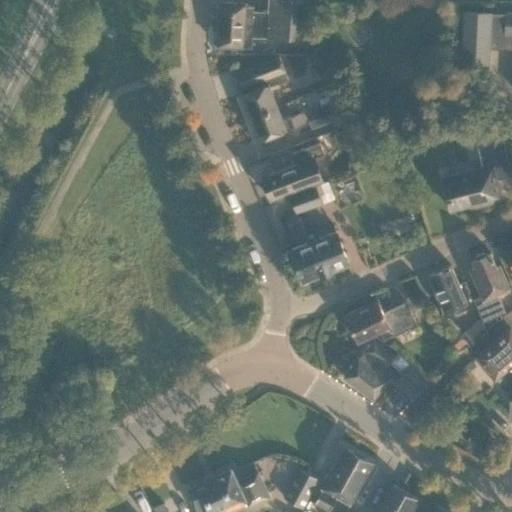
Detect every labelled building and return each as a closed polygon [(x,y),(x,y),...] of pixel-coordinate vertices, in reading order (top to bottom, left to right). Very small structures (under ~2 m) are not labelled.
[(313,0),(269,0),(268,10),(253,9),(254,4),(247,4),(247,2),(220,1),(218,44),(251,46),(252,35),(311,38),(313,0)] [(490,11),(464,10),(462,60),(488,61),(489,46),(511,47),(511,11),(506,12),(506,15),(490,14),(490,11)] [(244,113),(276,101),(269,83),(287,77),(279,56),(234,73),(241,92),(237,93),(244,113)] [(294,76),(306,71),(301,59),(289,64),(294,76)] [(283,118),(276,101),(244,113),(254,139),(304,121),(301,112),(283,118)] [(333,119),(327,103),(306,110),(312,126),(333,119)] [(478,147),(483,166),(443,176),(451,210),(480,202),(480,204),(502,199),(497,178),(511,175),(503,140),(478,147)] [(291,194),(316,185),(315,182),(323,179),(314,155),(324,152),(320,141),(293,150),(298,163),(262,176),(270,198),(290,191),(291,194)] [(323,202),(316,185),(291,194),(297,211),(323,202)] [(83,332),(97,361),(239,294),(218,251),(185,266),(161,216),(117,237),(111,224),(79,240),(99,282),(108,277),(120,303),(114,306),(118,315),(83,332)] [(349,261),(337,230),(315,238),(313,232),(307,234),(309,240),(291,247),(303,279),(349,261)] [(488,252),(484,249),(476,252),(474,258),(472,259),(474,264),(469,266),(481,294),(473,297),(482,320),(505,310),(497,292),(510,286),(500,263),(497,264),(491,250),(488,252)] [(428,273),(443,310),(466,300),(451,264),(428,273)] [(384,309),(379,297),(345,314),(357,340),(389,324),(394,333),(417,322),(406,299),(384,309)] [(79,301),(80,323),(105,321),(104,300),(79,301)] [(511,329),(509,327),(475,355),(495,379),(503,372),(506,369),(511,374),(509,398),(511,397),(511,329)] [(471,328),(464,335),(473,345),(481,338),(471,328)] [(459,346),(466,340),(457,330),(450,336),(459,346)] [(394,354),(374,339),(366,349),(364,348),(344,375),(373,396),(393,369),(387,364),(394,354)] [(428,380),(410,364),(397,379),(414,395),(428,380)] [(372,460),(344,445),(322,487),(322,488),(315,502),(329,509),(336,495),(349,502),(372,460)] [(230,467),(216,474),(219,480),(215,482),(223,499),(225,498),(230,508),(246,501),(247,504),(269,494),(258,469),(236,479),(230,467)] [(318,478),(299,468),(284,496),(304,506),(318,478)] [(229,511),(228,509),(230,508),(225,498),(223,499),(215,482),(219,480),(216,474),(189,486),(201,511),(229,511)] [(411,511),(420,498),(390,482),(373,511),(411,511)] [(163,511),(168,510),(163,500),(153,505),(156,511),(163,511)]
